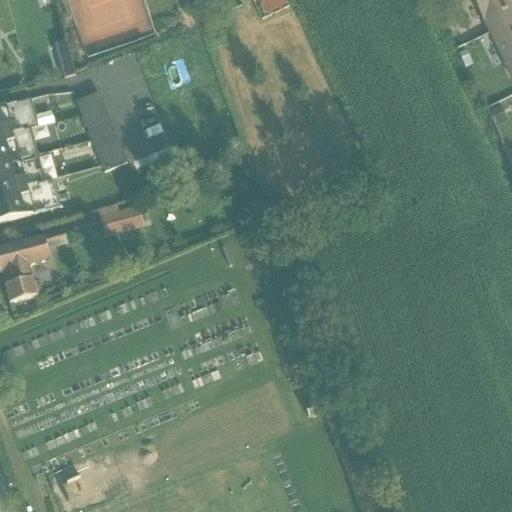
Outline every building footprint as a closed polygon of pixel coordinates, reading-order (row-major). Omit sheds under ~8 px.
[(511,0),(466,0),(487,40),(511,26),(511,0)] [(510,83),(511,82),(511,26),(487,40),(510,83)] [(92,107),(123,178),(144,169),(113,98),(92,107)] [(0,218),(15,214),(8,189),(0,191),(0,218)] [(159,233),(154,210),(134,215),(132,210),(116,213),(122,241),(159,233)] [(41,261),(34,237),(0,247),(0,273),(5,272),(8,281),(0,283),(0,292),(4,305),(32,296),(23,267),(41,261)]
